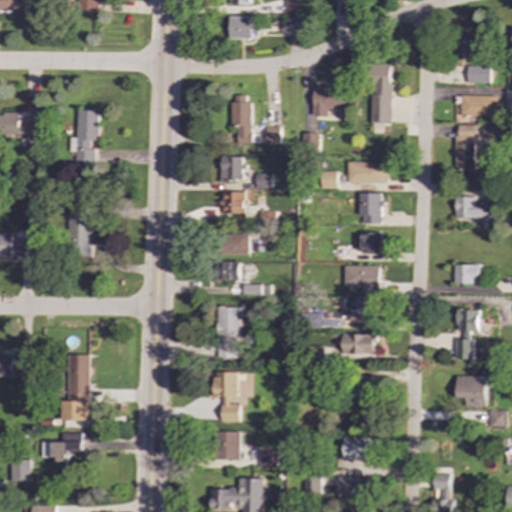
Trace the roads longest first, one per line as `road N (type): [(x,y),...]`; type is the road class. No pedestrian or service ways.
road 1 (tertiary): [(149,511),(167,0)]
road 2 (residential): [(419,12),(427,59),(410,511)]
road 3 (residential): [(457,0),(290,64),(0,64)]
road 4 (residential): [(157,311),(0,308)]
